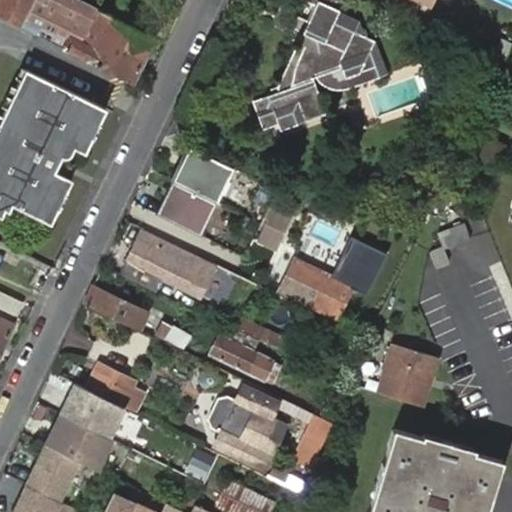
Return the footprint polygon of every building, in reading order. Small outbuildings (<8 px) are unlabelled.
[(7,0),(0,15),(0,18),(71,52),(77,39),(90,45),(107,13),(80,0),(7,0)] [(304,0),(320,9),(312,23),(302,18),(297,29),(307,34),(279,88),(281,93),(274,95),(256,101),(265,131),(280,125),(282,133),(328,116),(317,80),(320,79),(345,72),(349,82),(378,73),(374,56),(380,45),(367,39),(338,25),(343,15),(346,0),(304,0)] [(417,0),(435,9),(440,0),(417,0)] [(71,52),(140,85),(161,40),(107,13),(90,45),(77,39),(71,52)] [(343,15),(338,25),(367,39),(363,25),(343,15)] [(345,72),(320,79),(322,84),(323,88),(327,93),(331,95),(340,98),(346,97),(353,95),(392,83),(380,45),(374,56),(378,73),(349,82),(345,72)] [(12,111),(9,117),(67,145),(80,151),(86,154),(108,109),(30,72),(25,83),(21,92),(12,111)] [(10,110),(12,111),(21,92),(19,91),(10,110)] [(67,145),(9,117),(7,120),(0,135),(0,184),(58,212),(73,181),(61,175),(39,164),(45,151),(61,158),(67,145)] [(174,139),(190,147),(198,132),(182,124),(174,139)] [(80,151),(67,145),(61,158),(67,161),(68,161),(69,162),(70,162),(72,162),(73,160),(80,151)] [(224,205),(240,172),(196,150),(179,184),(224,205)] [(39,164),(61,175),(67,161),(61,158),(45,151),(39,164)] [(58,212),(0,184),(0,215),(7,219),(11,212),(15,214),(18,207),(52,224),(58,212)] [(207,239),(224,205),(179,184),(163,217),(207,239)] [(290,216),(270,207),(254,240),(274,249),(290,216)] [(463,227),(437,235),(441,247),(429,251),(435,268),(456,260),(452,247),(468,242),(463,227)] [(214,283),(222,267),(171,241),(149,231),(140,247),(146,251),(139,265),(189,290),(197,274),(214,283)] [(367,294),(386,253),(350,235),(330,277),(367,294)] [(146,251),(140,247),(133,262),(139,265),(146,251)] [(277,289),(331,316),(337,302),(318,292),(326,274),(292,258),(277,289)] [(92,306),(146,333),(155,315),(101,289),(92,306)] [(0,366),(19,326),(0,317),(0,366)] [(266,344),(282,352),(286,342),(241,320),(236,330),(242,333),(266,344)] [(166,322),(158,339),(189,354),(197,336),(166,322)] [(260,356),(266,344),(242,333),(236,345),(225,339),(217,356),(277,386),(281,379),(274,376),(279,365),(260,356)] [(380,396),(419,407),(425,385),(430,388),(439,360),(396,347),(380,396)] [(285,368),(279,365),(274,376),(281,379),(285,368)] [(124,407),(142,415),(151,396),(136,390),(139,384),(106,368),(94,392),(102,395),(124,407)] [(94,392),(73,382),(44,442),(51,446),(84,462),(98,468),(113,439),(109,437),(124,407),(94,392)] [(425,385),(419,407),(424,409),(430,388),(425,385)] [(253,430),(261,414),(276,420),(281,409),(283,405),(250,390),(243,403),(234,398),(224,400),(214,422),(218,429),(229,434),(222,447),(240,456),(253,430)] [(322,419),(338,427),(342,419),(289,393),(285,401),(322,419)] [(318,427),(322,419),(285,401),(283,405),(281,409),(318,427)] [(284,423),(276,420),(261,414),(253,430),(275,441),(284,423)] [(338,427),(322,419),(318,427),(315,435),(312,434),(298,461),(319,470),(338,427)] [(475,452),(424,437),(423,440),(395,432),(370,511),(487,511),(502,463),(474,455),(475,452)] [(64,502),(84,462),(51,446),(31,485),(33,486),(64,502)] [(200,481),(206,465),(186,457),(180,473),(200,481)] [(221,508),(229,511),(274,511),(278,504),(234,482),(221,508)] [(60,511),(66,502),(64,502),(33,486),(19,511),(60,511)] [(156,511),(123,494),(113,511),(156,511)]
